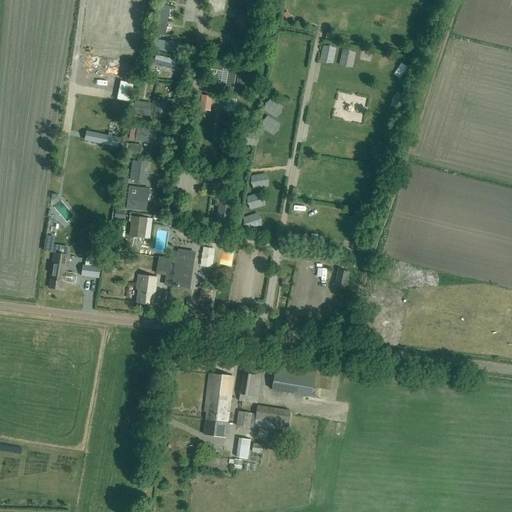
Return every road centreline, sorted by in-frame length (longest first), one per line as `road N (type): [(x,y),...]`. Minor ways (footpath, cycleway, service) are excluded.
road 1 (residential): [(511,369),(0,305)]
road 2 (track): [(342,348),(457,0)]
